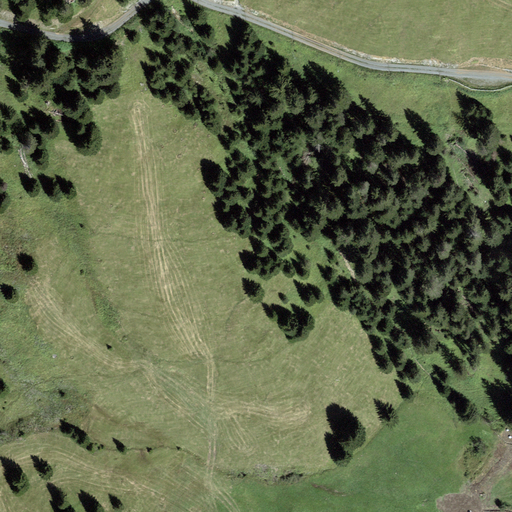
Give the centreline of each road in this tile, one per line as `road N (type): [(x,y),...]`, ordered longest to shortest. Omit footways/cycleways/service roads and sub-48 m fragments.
road 1 (track): [(511,80),(375,68),(193,0)]
road 2 (track): [(149,0),(131,26),(77,39),(0,24)]
